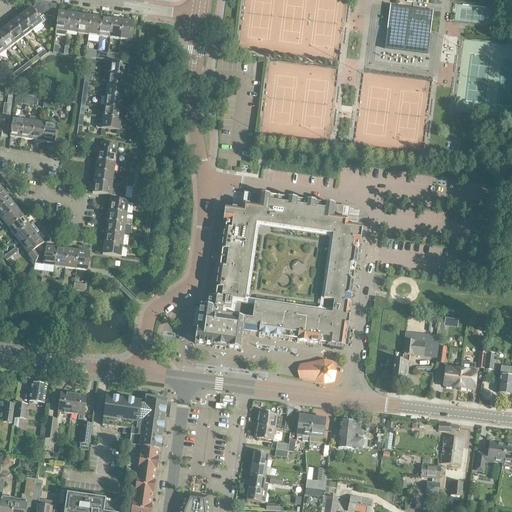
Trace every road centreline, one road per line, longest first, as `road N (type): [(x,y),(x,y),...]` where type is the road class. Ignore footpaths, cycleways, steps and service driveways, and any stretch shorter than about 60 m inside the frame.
road 1 (tertiary): [(141,372),(149,314),(195,275),(204,213),(191,88),(200,17)]
road 2 (secondary): [(511,420),(185,377)]
road 3 (residential): [(77,235),(81,211),(73,200),(41,196),(43,171),(35,160),(0,155)]
road 4 (tertiary): [(167,511),(185,377)]
road 5 (residential): [(200,17),(78,0)]
